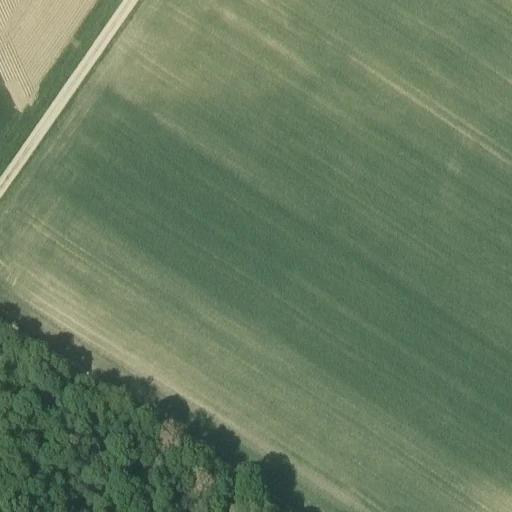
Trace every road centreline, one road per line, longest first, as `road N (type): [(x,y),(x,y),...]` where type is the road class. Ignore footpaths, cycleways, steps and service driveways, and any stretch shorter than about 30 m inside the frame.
road 1 (track): [(286,511),(0,326)]
road 2 (track): [(0,186),(130,0)]
